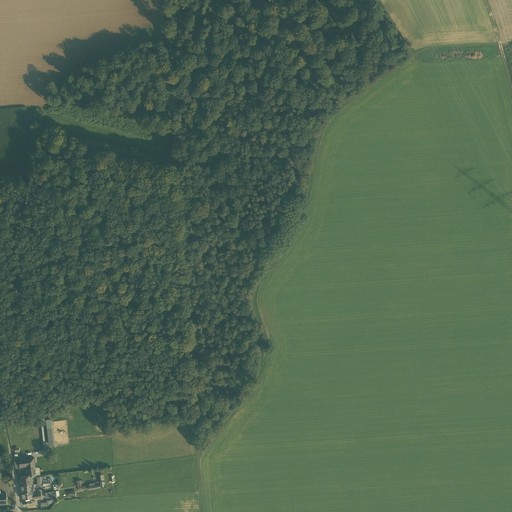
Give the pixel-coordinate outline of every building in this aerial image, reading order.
[(55,444),(52,420),(46,420),(49,444),(55,444)] [(34,458),(15,460),(15,464),(14,464),(15,470),(21,469),(20,467),(27,466),(28,476),(32,476),(36,475),(34,458)] [(28,476),(20,477),(21,484),(26,483),(26,485),(33,484),(32,476),(28,476)] [(50,485),(50,478),(43,479),(43,476),(36,476),(37,483),(42,482),(43,485),(50,485)] [(26,483),(21,484),(22,493),(27,492),(27,491),(34,490),(34,484),(33,484),(26,485),(26,483)]
